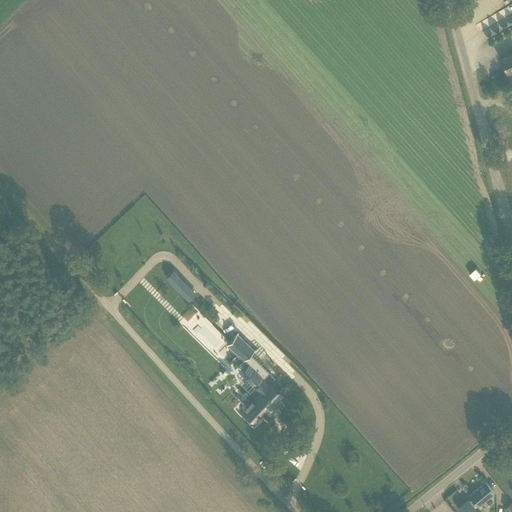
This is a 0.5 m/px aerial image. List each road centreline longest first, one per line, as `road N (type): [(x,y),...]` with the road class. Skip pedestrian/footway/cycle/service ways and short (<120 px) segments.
road 1 (track): [(0,165),(202,412)]
road 2 (unclassified): [(511,245),(444,0)]
road 3 (unclassified): [(290,511),(202,412)]
road 4 (unclassified): [(409,511),(511,427)]
